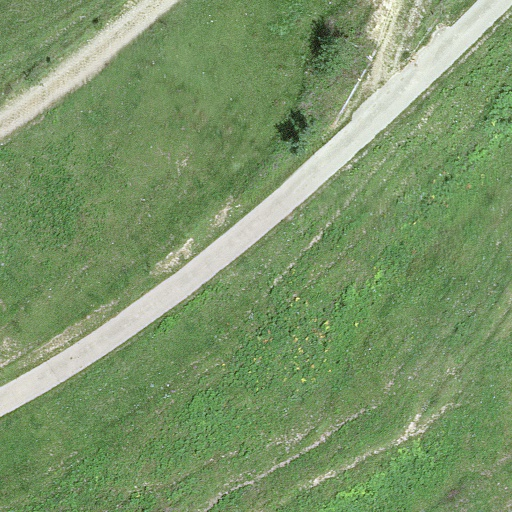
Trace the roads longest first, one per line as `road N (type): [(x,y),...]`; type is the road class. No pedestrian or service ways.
road 1 (track): [(498,0),(170,294),(0,402)]
road 2 (track): [(0,125),(164,0)]
road 3 (track): [(410,0),(359,132)]
